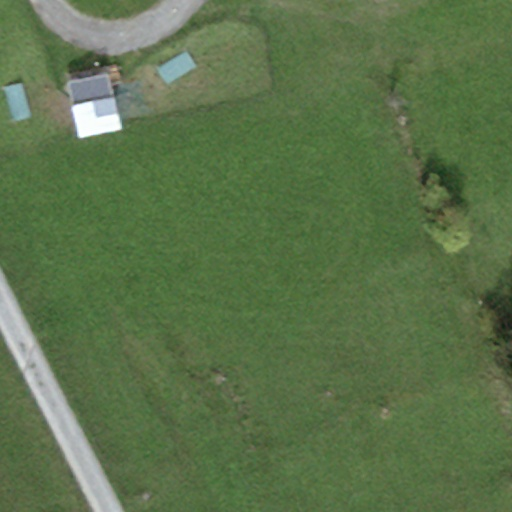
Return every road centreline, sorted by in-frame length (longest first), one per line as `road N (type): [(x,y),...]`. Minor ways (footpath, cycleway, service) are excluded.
road 1 (track): [(0,300),(107,511)]
road 2 (track): [(40,0),(61,31),(143,38),(183,0)]
